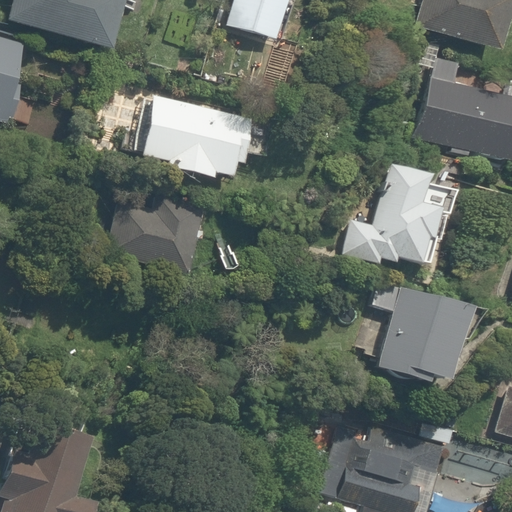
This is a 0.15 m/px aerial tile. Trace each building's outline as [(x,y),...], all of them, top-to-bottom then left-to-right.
[(6,0),(0,21),(0,23),(103,53),(116,8),(131,12),(134,0),(6,0)] [(206,0),(200,20),(267,43),(269,39),(277,41),(289,7),(278,4),(279,0),(206,0)] [(502,0),(418,0),(410,29),(488,51),(502,0)] [(0,110),(21,41),(0,34),(0,110)] [(434,59),(406,134),(440,147),(438,152),(458,160),(461,151),(497,166),(503,152),(511,156),(511,85),(495,79),(488,96),(452,81),(457,68),(434,59)] [(98,131),(91,129),(86,146),(153,167),(202,182),(204,176),(221,181),(226,166),(234,168),(246,126),(210,115),(150,97),(146,112),(108,100),(98,131)] [(344,211),(332,250),(331,253),(371,266),(372,261),(385,265),(387,259),(421,269),(449,182),(381,161),(364,217),(344,211)] [(201,209),(123,186),(104,252),(181,275),(201,209)] [(511,300),(511,221),(507,238),(511,239),(511,267),(503,298),(511,300)] [(386,314),(366,370),(417,387),(420,380),(437,386),(464,308),(377,278),(367,307),(386,314)] [(488,436),(511,442),(511,383),(504,381),(488,436)] [(16,418),(0,464),(0,500),(0,511),(84,511),(87,505),(65,498),(84,442),(16,418)] [(406,511),(413,487),(398,483),(405,459),(319,436),(303,494),(370,511),(406,511)]
